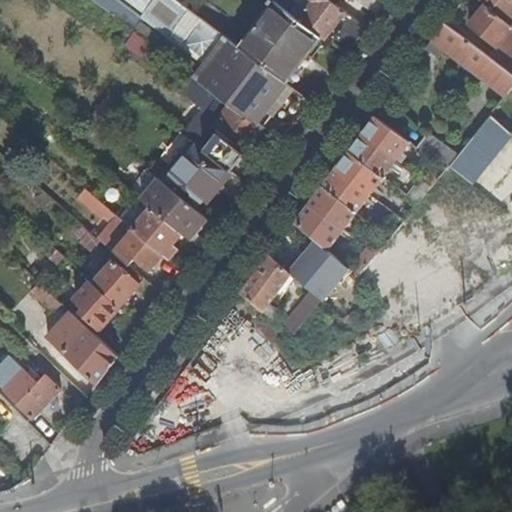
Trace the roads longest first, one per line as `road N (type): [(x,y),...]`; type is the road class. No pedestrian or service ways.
road 1 (residential): [(431,0),(98,441)]
road 2 (tertiary): [(320,449),(74,511)]
road 3 (tertiary): [(471,369),(409,414),(320,449)]
